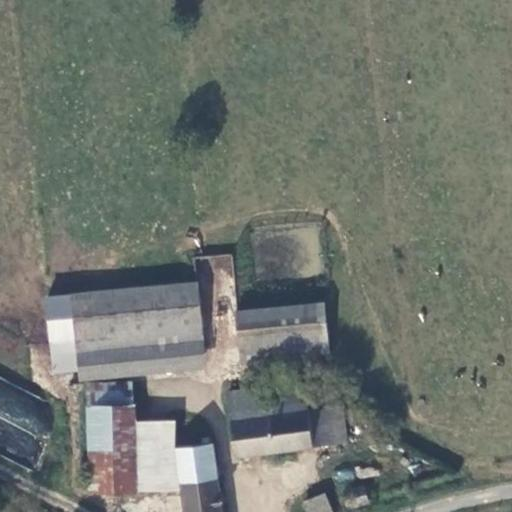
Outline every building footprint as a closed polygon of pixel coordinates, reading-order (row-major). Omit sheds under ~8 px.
[(217,288),(117,289),(118,333),(217,333),(217,288)] [(217,360),(217,333),(118,333),(117,289),(99,289),(101,359),(119,360),(217,360)] [(259,370),(347,362),(342,310),(253,318),(259,370)] [(101,381),(101,409),(144,408),(144,381),(101,381)] [(317,418),(311,388),(237,398),(249,460),(344,447),(339,416),(317,418)] [(32,437),(55,431),(45,394),(12,403),(25,450),(34,447),(32,437)] [(146,491),(144,408),(101,409),(103,494),(146,491)] [(357,412),(339,416),(344,447),(360,445),(357,412)] [(191,455),(197,511),(231,511),(223,449),(191,455)] [(355,495),(357,511),(358,511),(378,507),(374,491),(355,495)] [(320,511),(337,511),(333,499),(317,503),(320,511)]
